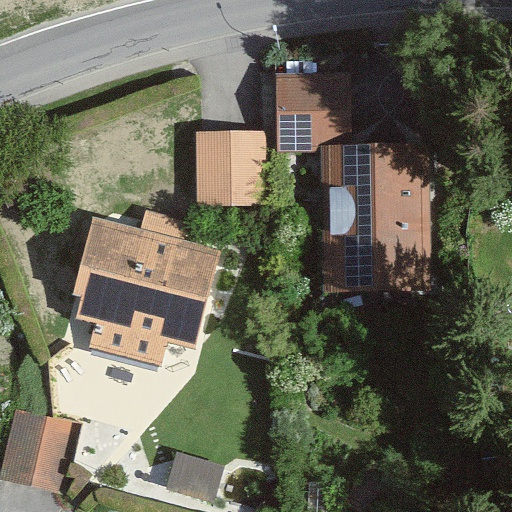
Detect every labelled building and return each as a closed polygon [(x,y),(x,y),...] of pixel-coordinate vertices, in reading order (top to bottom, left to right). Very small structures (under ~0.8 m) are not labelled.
[(269,72),(266,138),(345,141),(347,75),(269,72)] [(262,127),(191,128),(193,204),(264,203),(262,127)] [(432,149),(326,152),(331,294),(436,291),(432,149)] [(222,257),(97,222),(74,304),(85,304),(80,324),(104,330),(97,355),(158,372),(165,347),(195,356),(222,257)] [(58,487),(73,416),(17,404),(2,475),(58,487)] [(163,486),(209,499),(219,463),(173,451),(163,486)]
